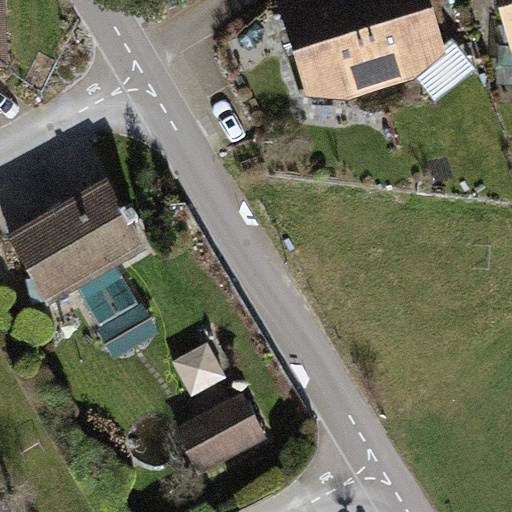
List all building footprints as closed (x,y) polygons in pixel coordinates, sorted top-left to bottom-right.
[(17,0),(0,0),(0,74),(20,74),(17,0)] [(390,98),(357,0),(324,0),(284,13),(314,105),(359,108),(390,98)] [(457,59),(437,0),(357,0),(390,98),(426,86),(457,59)] [(511,0),(500,0),(511,36),(511,0)] [(118,187),(11,246),(49,314),(156,255),(118,187)] [(0,406),(21,395),(0,359),(0,406)] [(278,446),(247,396),(181,436),(212,486),(278,446)]
